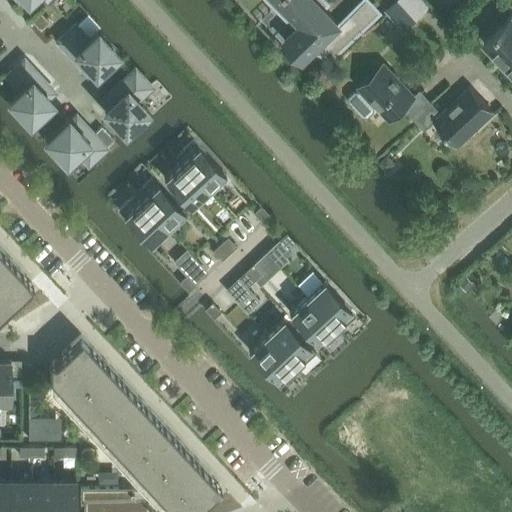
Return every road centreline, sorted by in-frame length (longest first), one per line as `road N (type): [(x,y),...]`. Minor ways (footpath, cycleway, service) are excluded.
road 1 (residential): [(150,341),(307,511)]
road 2 (residential): [(0,180),(150,341)]
road 3 (residential): [(271,225),(150,341)]
